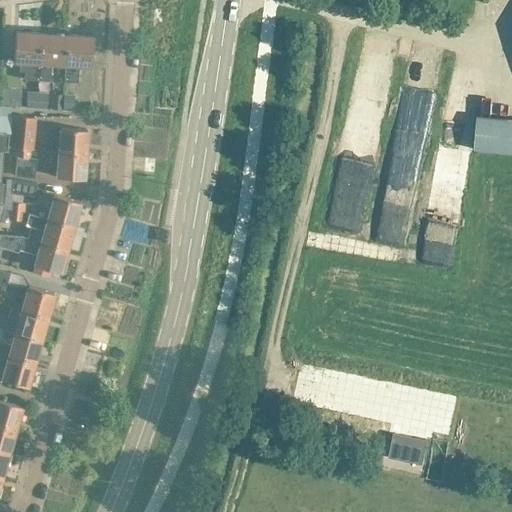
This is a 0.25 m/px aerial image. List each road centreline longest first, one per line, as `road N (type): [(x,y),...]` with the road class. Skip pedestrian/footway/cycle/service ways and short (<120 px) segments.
road 1 (secondary): [(106,511),(181,281),(228,0)]
road 2 (residential): [(21,511),(109,201),(122,0)]
road 3 (track): [(337,10),(334,69),(270,354),(280,382),(308,389)]
